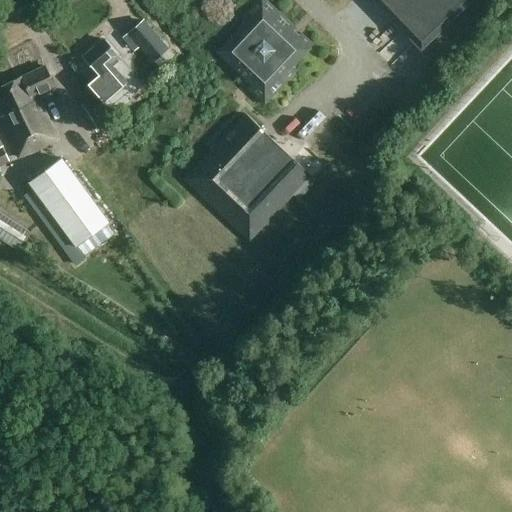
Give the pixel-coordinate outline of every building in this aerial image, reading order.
[(292,67),(313,45),(264,0),(257,0),(239,19),(243,23),(216,52),(251,85),(247,89),(264,104),(296,70),(292,67)] [(372,0),(420,49),(470,0),(372,0)] [(120,59),(103,39),(82,57),(98,76),(85,87),(99,104),(125,83),(111,67),(120,59)] [(57,99),(52,88),(53,87),(43,67),(20,78),(29,98),(25,100),(30,111),(41,106),(42,106),(57,99)] [(29,98),(20,78),(0,87),(0,120),(18,158),(57,139),(52,129),(46,131),(42,121),(47,119),(42,106),(41,106),(30,111),(25,100),(29,98)] [(102,121),(88,99),(76,106),(89,128),(102,121)] [(249,241),(311,176),(245,114),(183,179),(249,241)] [(0,165),(10,161),(0,139),(0,165)] [(68,246),(72,243),(77,249),(113,221),(63,157),(27,185),(64,232),(60,236),(68,246)]
